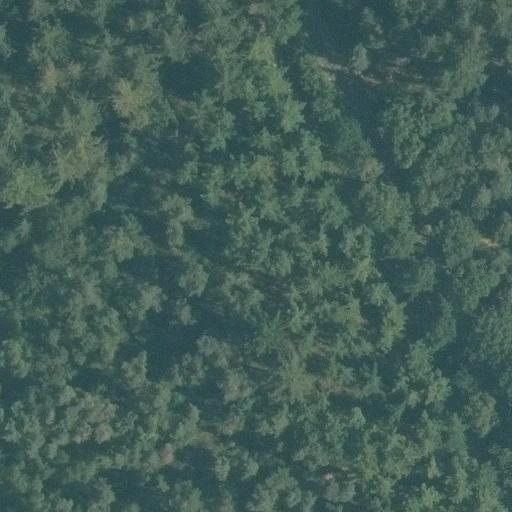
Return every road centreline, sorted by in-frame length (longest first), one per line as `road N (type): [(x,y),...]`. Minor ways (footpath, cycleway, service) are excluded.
road 1 (tertiary): [(511,420),(293,0)]
road 2 (track): [(377,161),(511,85)]
